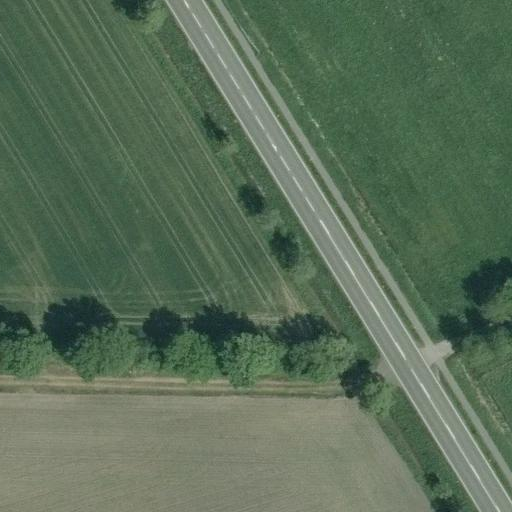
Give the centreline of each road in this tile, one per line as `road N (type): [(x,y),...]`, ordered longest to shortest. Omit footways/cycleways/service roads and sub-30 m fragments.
road 1 (primary): [(179,0),(497,511)]
road 2 (track): [(408,368),(338,385),(0,379)]
